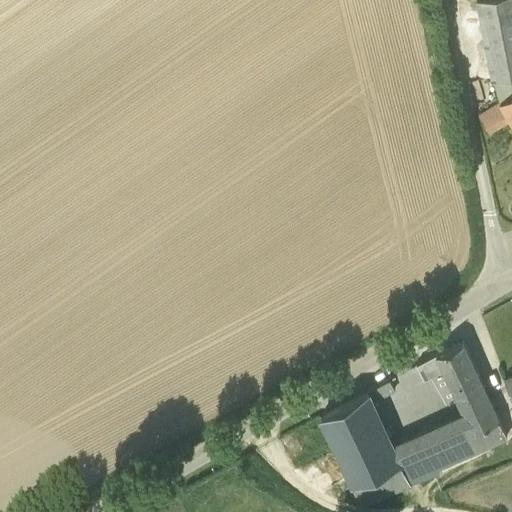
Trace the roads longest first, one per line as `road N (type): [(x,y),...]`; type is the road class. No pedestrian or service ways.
road 1 (tertiary): [(511,278),(101,511)]
road 2 (track): [(445,0),(504,282)]
